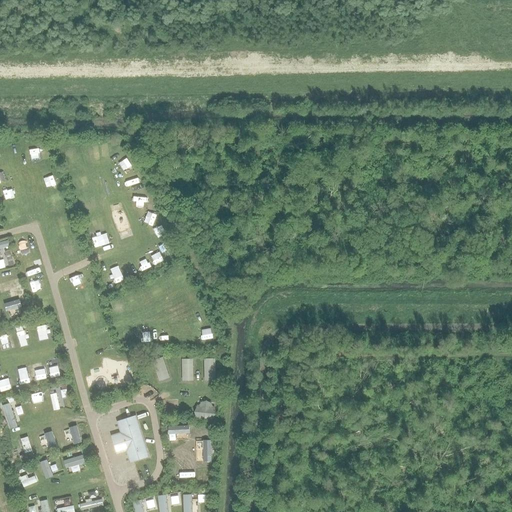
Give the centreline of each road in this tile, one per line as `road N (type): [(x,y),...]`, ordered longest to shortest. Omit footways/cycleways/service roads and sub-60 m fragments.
road 1 (track): [(511,60),(0,69)]
road 2 (track): [(277,511),(290,357),(511,357)]
